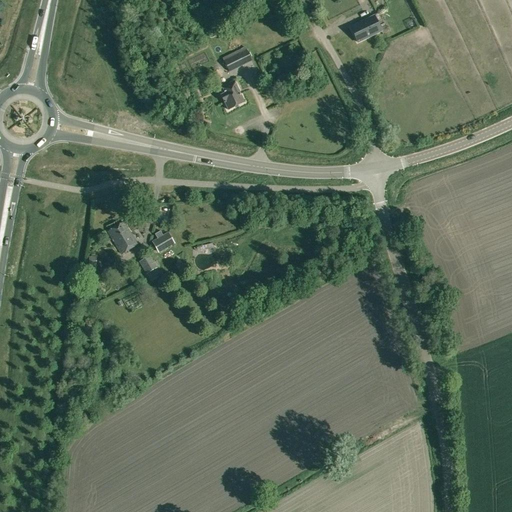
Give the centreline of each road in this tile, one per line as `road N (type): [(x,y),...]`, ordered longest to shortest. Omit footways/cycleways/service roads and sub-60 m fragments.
road 1 (unclassified): [(452,511),(433,383),(374,168)]
road 2 (tertiary): [(374,168),(251,168),(53,126)]
road 3 (unclassified): [(374,168),(366,116),(309,8)]
road 4 (tertiary): [(374,168),(511,123)]
